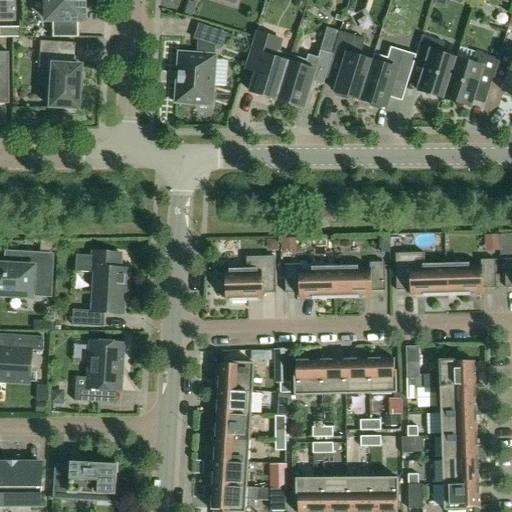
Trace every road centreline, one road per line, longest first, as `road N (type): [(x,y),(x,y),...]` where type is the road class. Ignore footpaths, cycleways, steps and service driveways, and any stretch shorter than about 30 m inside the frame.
road 1 (residential): [(169,327),(511,323)]
road 2 (tertiary): [(178,156),(511,156)]
road 3 (tertiary): [(169,327),(178,156)]
road 4 (residential): [(163,429),(0,428)]
road 5 (residential): [(127,157),(134,0)]
road 6 (residential): [(127,157),(0,159)]
